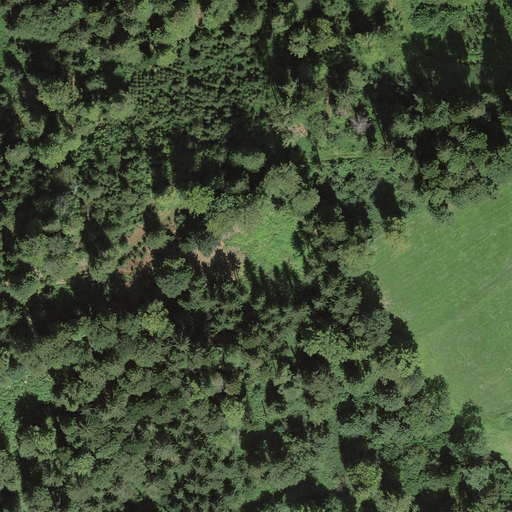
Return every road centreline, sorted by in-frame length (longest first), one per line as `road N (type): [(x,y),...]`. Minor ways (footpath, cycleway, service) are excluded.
road 1 (track): [(511,175),(445,202),(242,318),(155,426),(27,511)]
road 2 (track): [(511,163),(258,167),(181,198),(75,285),(0,299)]
road 3 (track): [(439,324),(334,400),(316,484),(281,511)]
road 4 (track): [(398,0),(424,49),(444,58),(511,59)]
